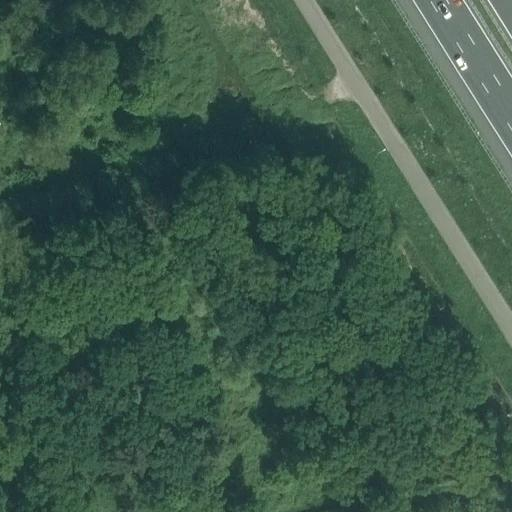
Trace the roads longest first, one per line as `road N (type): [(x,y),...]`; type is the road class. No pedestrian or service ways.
road 1 (unclassified): [(511,314),(312,0)]
road 2 (motorway): [(440,0),(511,113)]
